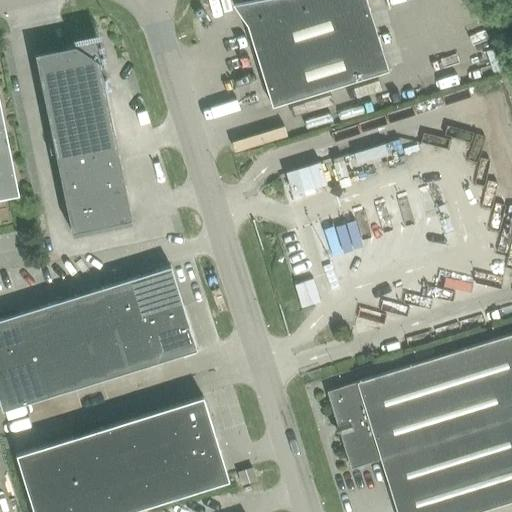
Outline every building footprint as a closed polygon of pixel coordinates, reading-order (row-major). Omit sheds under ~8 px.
[(252,0),(232,4),(247,25),(272,106),(388,70),(366,0),(252,0)] [(35,53),(72,231),(132,219),(97,50),(87,43),(35,53)] [(0,200),(20,196),(0,100),(0,200)] [(448,127),(428,121),(426,130),(449,137),(452,126),(474,132),(471,145),(479,147),(486,124),(452,114),(448,127)] [(384,143),(354,153),(357,163),(387,153),(384,143)] [(320,161),(285,172),(292,195),(327,184),(320,161)] [(0,318),(0,402),(2,410),(197,349),(171,265),(0,318)] [(511,333),(327,391),(351,468),(381,459),(397,511),(474,511),(511,500),(511,333)] [(203,396),(16,454),(34,511),(126,511),(229,480),(203,396)] [(256,480),(252,467),(238,472),(242,485),(256,480)]
